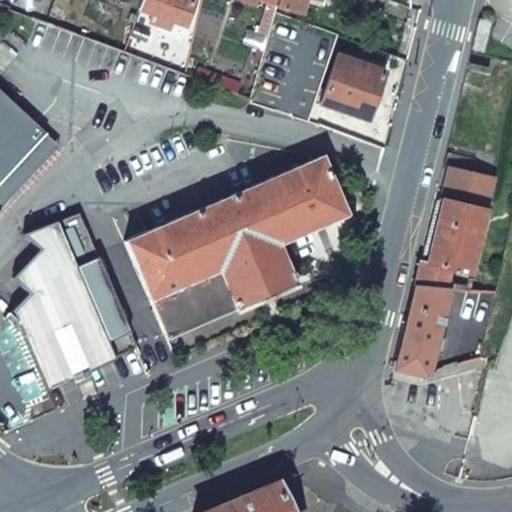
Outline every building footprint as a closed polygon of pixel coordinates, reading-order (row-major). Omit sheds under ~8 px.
[(193,1),(190,0),(141,0),(138,9),(152,14),(149,20),(162,24),(164,18),(185,25),(193,1)] [(274,0),(273,5),(298,11),(301,0),(320,0),(325,2),(325,0),(274,0)] [(483,55),(490,25),(478,22),(470,52),(483,55)] [(374,96),(382,72),(336,55),(320,104),(365,120),(374,96)] [(0,183),(45,134),(39,128),(0,92),(0,183)] [(0,210),(58,147),(45,134),(0,183),(0,210)] [(276,244),(345,215),(320,157),(309,161),(284,172),(123,241),(164,337),(232,307),(234,311),(264,298),(293,286),(290,278),(294,276),(292,270),(288,272),(276,244)] [(441,200),(470,207),(473,197),(444,190),(441,200)] [(467,274),(486,200),(473,197),(470,207),(441,200),(433,232),(426,263),(450,269),(467,274)] [(135,347),(78,212),(23,236),(37,248),(9,277),(27,295),(22,300),(13,312),(47,388),(135,347)] [(450,269),(426,263),(418,262),(412,286),(445,289),(448,278),(450,269)] [(402,327),(392,369),(420,376),(424,375),(445,289),(412,286),(402,327)] [(204,511),(287,511),(275,482),(233,500),(204,511)]
